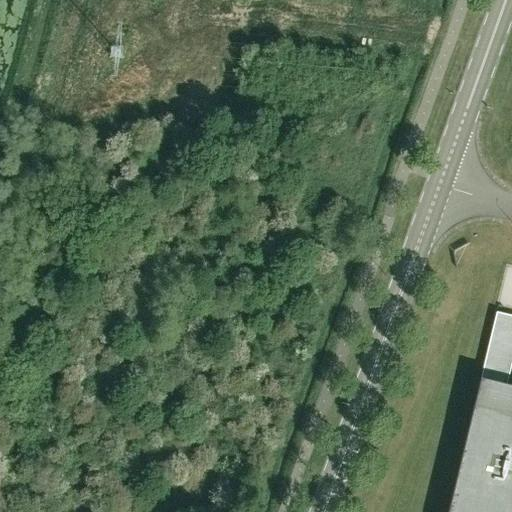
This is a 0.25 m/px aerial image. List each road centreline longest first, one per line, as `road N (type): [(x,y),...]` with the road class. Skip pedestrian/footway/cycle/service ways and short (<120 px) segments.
road 1 (tertiary): [(323,511),(439,185)]
road 2 (tertiary): [(439,185),(505,0)]
